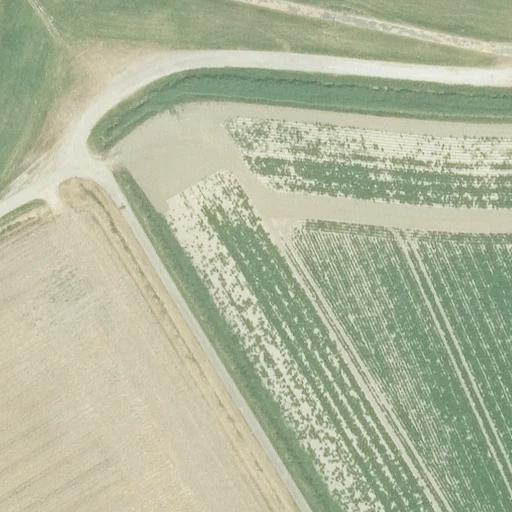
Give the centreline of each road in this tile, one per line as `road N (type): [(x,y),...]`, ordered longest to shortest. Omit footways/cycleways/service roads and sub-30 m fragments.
road 1 (unclassified): [(511,82),(281,60),(154,69),(99,113),(72,163)]
road 2 (unclassified): [(303,511),(105,191),(72,163)]
